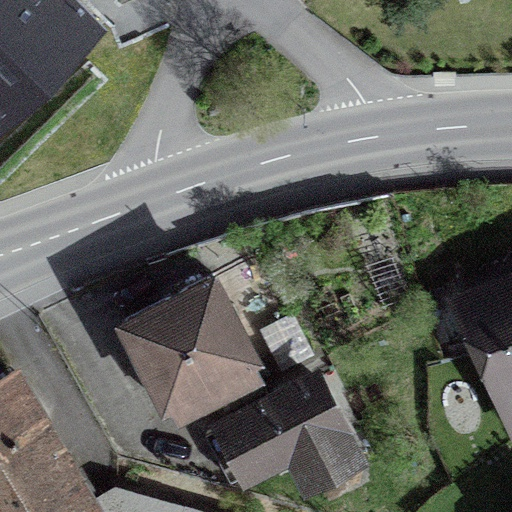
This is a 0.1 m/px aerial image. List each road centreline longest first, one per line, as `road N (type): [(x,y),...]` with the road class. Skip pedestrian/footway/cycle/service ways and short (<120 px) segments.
road 1 (secondary): [(383,133),(280,154),(151,197)]
road 2 (residential): [(213,0),(164,123),(151,197)]
road 3 (residential): [(383,133),(363,93),(246,0)]
road 4 (secondary): [(151,197),(0,255)]
road 5 (secondary): [(511,125),(383,133)]
